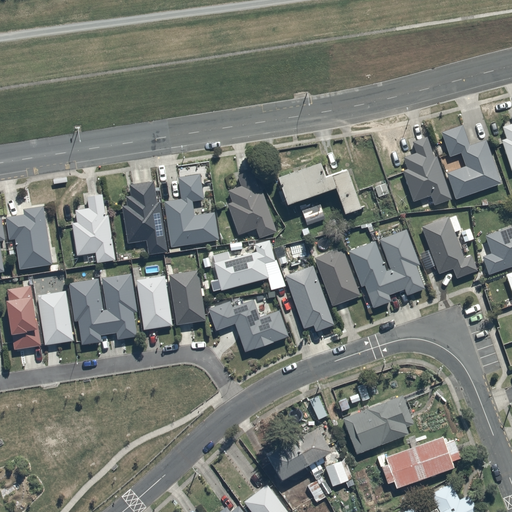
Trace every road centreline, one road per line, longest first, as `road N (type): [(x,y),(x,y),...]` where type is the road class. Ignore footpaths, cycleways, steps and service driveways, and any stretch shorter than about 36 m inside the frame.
road 1 (secondary): [(0,162),(299,116),(511,66)]
road 2 (residential): [(482,405),(457,359),(412,339),(374,346),(243,405)]
road 3 (residential): [(0,383),(194,355),(243,405)]
road 4 (residential): [(243,405),(122,511)]
